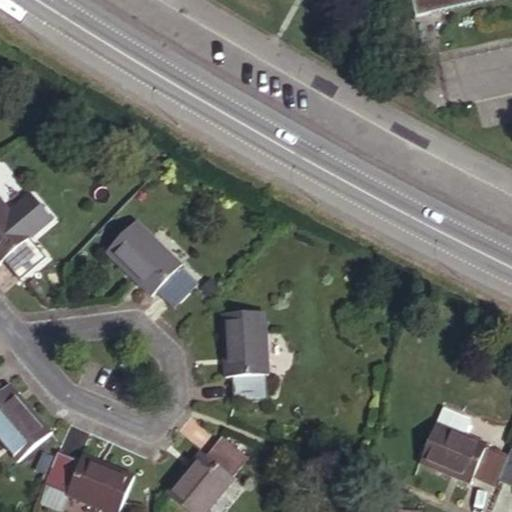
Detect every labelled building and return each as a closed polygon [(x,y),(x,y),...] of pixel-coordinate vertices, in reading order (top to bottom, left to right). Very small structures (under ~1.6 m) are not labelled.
[(422,0),(430,30),(440,27),(433,0),(422,0)] [(511,0),(433,0),(440,27),(511,9),(511,0)] [(0,250),(22,231),(25,228),(24,227),(33,219),(8,191),(0,197),(0,250)] [(152,281),(173,254),(174,252),(126,211),(99,245),(147,286),(152,281)] [(38,249),(22,231),(0,250),(0,255),(14,271),(38,249)] [(192,270),(173,254),(152,281),(171,297),(192,270)] [(224,367),(257,367),(261,366),(259,304),(215,305),(217,367),(224,367)] [(258,391),(257,367),(224,367),(225,391),(258,391)] [(3,377),(0,379),(0,441),(9,452),(42,424),(3,377)] [(197,448),(222,471),(239,452),(214,428),(197,448)] [(472,490),(474,485),(488,453),(489,449),(439,428),(421,468),(472,490)] [(63,484),(75,454),(52,444),(40,475),(63,484)] [(190,511),(225,473),(222,471),(197,448),(193,444),(156,485),(184,511),(190,511)] [(78,446),(75,454),(63,484),(61,488),(111,508),(127,468),(78,446)] [(511,462),(488,453),(474,485),(499,496),(501,489),(511,464),(511,462)] [(511,464),(501,489),(511,493),(511,464)]
